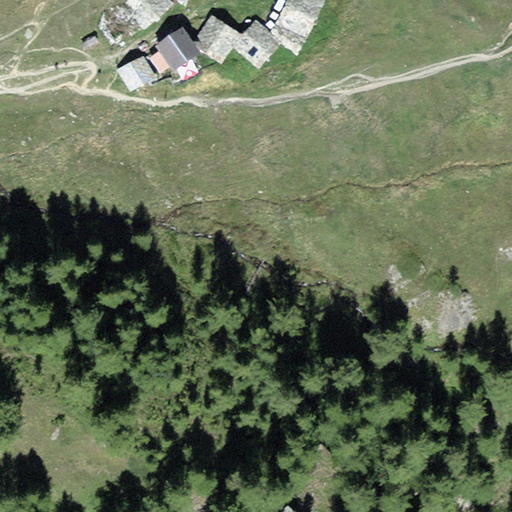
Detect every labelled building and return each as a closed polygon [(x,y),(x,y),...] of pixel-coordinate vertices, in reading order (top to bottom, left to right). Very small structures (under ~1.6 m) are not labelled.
[(166,7),(160,0),(137,0),(128,7),(143,25),(166,7)] [(324,6),(310,0),(293,0),(281,27),(308,39),(324,6)] [(129,27),(120,13),(103,24),(111,38),(129,27)] [(238,38),(212,22),(196,48),(222,64),(238,38)] [(280,48),(258,26),(237,47),(258,69),(280,48)] [(198,57),(183,34),(160,50),(175,73),(198,57)] [(152,80),(144,63),(126,72),(134,88),(152,80)]
